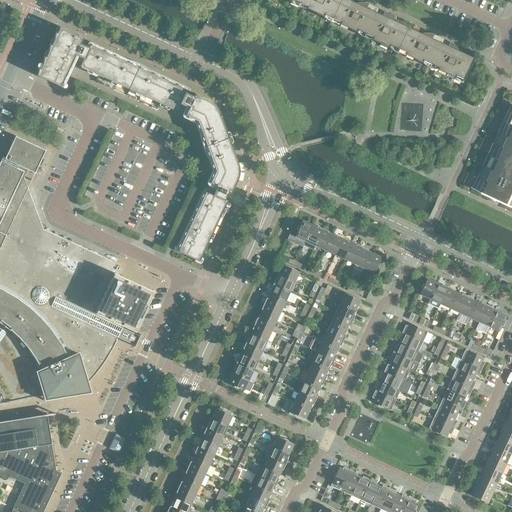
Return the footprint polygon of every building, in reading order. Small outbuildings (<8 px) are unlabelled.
[(331,20),(340,0),(300,0),(298,4),(331,20)] [(364,35),(375,12),(364,6),(365,3),(363,2),(361,2),(360,2),(358,2),(356,3),(349,0),(340,0),(331,20),(364,35)] [(397,50),(407,27),(393,20),(392,19),(392,18),(391,16),(390,15),(389,14),(387,13),(386,17),(375,12),(364,35),(397,50)] [(178,251),(198,261),(199,257),(201,258),(208,242),(207,241),(209,237),(210,237),(210,236),(209,236),(211,231),(213,232),(220,218),(218,217),(220,213),(221,213),(222,212),(221,212),(222,208),(224,208),(228,200),(225,199),(229,192),(231,193),(237,180),(238,179),(238,177),(239,175),(239,174),(239,171),(239,170),(239,168),(239,167),(239,166),(238,164),(238,163),(231,143),(229,143),(227,139),(228,139),(227,137),(225,133),(227,132),(219,112),(218,110),(217,108),(217,107),(216,106),(215,105),(214,103),(212,102),(211,101),(209,100),(208,99),(195,93),(194,96),(186,92),(187,90),(90,44),(89,47),(81,43),(84,38),(59,26),(59,28),(62,29),(60,33),(55,32),(54,40),(56,41),(54,45),(50,44),(48,51),(50,53),(48,57),(44,56),(42,63),(45,65),(43,69),(38,68),(37,75),(61,87),(74,59),(82,62),(80,66),(88,70),(88,68),(98,73),(97,74),(112,81),(112,79),(117,81),(116,82),(117,82),(118,82),(122,84),(121,85),(136,92),(137,91),(141,93),(142,94),(142,93),(146,95),(145,97),(160,104),(161,102),(170,107),(169,108),(177,112),(179,109),(186,112),(185,115),(197,121),(215,170),(209,183),(212,184),(209,192),(206,190),(178,251)] [(429,37),(431,33),(430,33),(429,33),(426,33),(425,33),(424,33),(422,34),(407,27),(397,50),(429,65),(440,42),(429,37)] [(451,47),(440,42),(429,65),(462,81),(473,57),(459,51),(458,49),(458,48),(457,48),(456,47),(455,45),(454,44),(453,43),(451,47)] [(511,103),(511,104),(507,113),(476,180),(472,187),(472,188),(494,198),(494,200),(497,201),(498,200),(511,206),(511,103)] [(61,136),(64,130),(57,127),(54,133),(61,136)] [(119,264),(114,262),(102,256),(43,229),(36,210),(33,204),(34,204),(33,202),(31,196),(30,194),(30,195),(28,189),(28,188),(31,181),(32,180),(35,173),(36,172),(35,172),(38,166),(39,164),(41,158),(42,159),(43,157),(42,157),(45,151),(46,150),(45,149),(44,150),(39,147),(37,146),(31,143),(30,142),(30,143),(24,140),(22,139),(17,137),(17,136),(15,136),(15,137),(12,143),(11,144),(12,145),(9,150),(8,152),(7,155),(6,155),(5,159),(4,162),(1,160),(0,161),(1,162),(0,162),(0,403),(42,394),(44,399),(43,399),(44,401),(45,400),(51,399),(51,400),(53,399),(58,398),(59,398),(60,398),(66,397),(68,397),(73,396),(75,396),(75,395),(81,395),(90,393),(85,373),(87,372),(89,378),(90,378),(91,379),(93,377),(94,375),(96,374),(97,372),(98,370),(100,368),(101,367),(102,365),(104,363),(105,361),(106,359),(107,357),(109,355),(110,353),(110,352),(109,352),(114,344),(115,344),(117,339),(116,339),(120,332),(123,325),(123,326),(135,331),(154,291),(142,286),(141,285),(140,284),(140,285),(128,279),(127,278),(127,279),(119,275),(121,270),(121,269),(121,268),(121,267),(121,266),(120,265),(120,264),(119,264)] [(305,241),(313,225),(302,220),(300,226),(299,225),(296,230),(298,231),(295,236),(305,241)] [(315,246),(323,229),(317,226),(317,227),(313,225),(305,241),(315,246)] [(325,250),(332,234),(328,232),(329,231),(323,229),(315,246),(325,250)] [(335,255),(343,238),(337,235),(336,236),(332,234),(325,250),(335,255)] [(344,259),(352,243),(348,241),(348,240),(343,238),(335,255),(344,259)] [(354,264),(362,247),(357,244),(356,245),(352,243),(344,259),(354,264)] [(364,268),(371,253),(367,251),(368,249),(362,247),(354,264),(364,268)] [(382,257),(371,253),(364,268),(374,273),(377,267),(378,268),(380,263),(379,263),(382,257)] [(283,264),(279,274),(294,282),(299,271),(283,264)] [(290,291),(294,282),(279,274),(277,279),(276,278),(273,284),(290,291)] [(430,299),(437,283),(427,278),(424,284),(423,283),(421,288),(422,289),(420,294),(430,299)] [(440,303),(448,287),(442,284),(441,285),(437,283),(430,299),(440,303)] [(285,301),(290,291),(273,284),(270,289),(271,290),(269,294),(285,301)] [(449,308),(457,292),(453,290),(453,289),(448,287),(440,303),(449,308)] [(459,313),(467,296),(462,293),(461,294),(457,292),(449,308),(459,313)] [(345,293),(340,303),(355,310),(360,300),(345,293)] [(281,311),(285,301),(269,294),(268,298),(266,298),(264,303),(281,311)] [(469,317),(476,301),(472,299),(473,298),(467,296),(459,313),(469,317)] [(479,322),(487,305),(481,302),(481,303),(476,301),(469,317),(479,322)] [(276,321),(281,311),(264,303),(261,309),(262,309),(260,314),(276,321)] [(354,314),(355,310),(340,303),(335,313),(352,321),(355,315),(354,314)] [(489,326),(496,311),(492,309),(492,307),(487,305),(479,322),(489,326)] [(506,315),(496,311),(489,326),(499,331),(501,326),(503,326),(505,321),(504,321),(506,315)] [(349,326),(352,321),(335,313),(331,322),(346,330),(348,326),(349,326)] [(418,316),(411,313),(408,319),(415,322),(418,316)] [(272,331),(276,321),(260,314),(258,318),(257,317),(255,323),(272,331)] [(344,334),(346,330),(331,322),(326,332),(343,340),(346,335),(344,334)] [(267,341),(272,331),(255,323),(252,329),(253,329),(251,333),(267,341)] [(427,331),(409,323),(408,326),(405,325),(402,332),(423,341),(427,331)] [(340,346),(343,340),(326,332),(322,342),(337,349),(339,345),(340,346)] [(423,341),(402,332),(399,339),(401,340),(400,343),(418,351),(423,341)] [(262,351),(267,341),(251,333),(249,338),(248,337),(245,343),(262,351)] [(335,354),(337,349),(322,342),(317,352),(334,360),(336,354),(335,354)] [(258,360),(262,351),(245,343),(243,348),(244,349),(242,353),(258,360)] [(418,351),(400,343),(399,345),(396,344),(393,351),(414,361),(418,351)] [(485,350),(483,354),(490,357),(493,351),(486,348),(485,350)] [(484,357),(465,349),(461,359),(481,369),(485,362),(482,361),(484,357)] [(414,361),(393,351),(390,358),(392,359),(391,362),(409,371),(414,361)] [(331,366),(334,360),(317,352),(312,362),(328,369),(330,365),(331,366)] [(253,370),(258,360),(242,353),(240,357),(239,357),(236,362),(253,370)] [(478,376),(481,369),(461,359),(456,369),(474,377),(476,375),(478,376)] [(249,380),(253,370),(236,362),(234,368),(235,368),(233,373),(249,380)] [(326,373),(328,369),(312,362),(308,372),(325,380),(327,374),(326,373)] [(409,371),(391,362),(389,365),(387,364),(384,371),(404,381),(409,371)] [(473,380),(474,377),(456,369),(452,379),(472,388),(475,381),(473,380)] [(400,390),(404,381),(384,371),(381,378),(383,379),(382,382),(400,390)] [(322,385),(325,380),(308,372),(303,382),(319,389),(321,385),(322,385)] [(244,390),(249,380),(233,373),(228,383),(234,385),(233,387),(238,389),(238,388),(244,390)] [(469,395),(472,388),(452,379),(447,388),(465,397),(467,394),(469,395)] [(317,393),(319,389),(303,382),(299,391),(315,399),(318,394),(317,393)] [(395,400),(400,390),(382,382),(380,385),(378,384),(375,391),(395,400)] [(464,400),(465,397),(447,388),(442,398),(463,408),(466,401),(464,400)] [(313,405),(315,399),(299,391),(294,401),(310,408),(312,404),(313,405)] [(391,410),(395,400),(375,391),(371,398),(374,399),(372,402),(378,405),(377,406),(382,408),(382,407),(391,410)] [(460,415),(463,408),(442,398),(438,408),(456,417),(457,414),(460,415)] [(305,419),(310,408),(294,401),(289,411),(295,414),(294,415),(299,417),(299,416),(305,419)] [(227,425),(232,415),(227,413),(227,411),(223,409),(222,410),(216,408),(212,418),(227,425)] [(455,419),(456,417),(438,408),(433,418),(454,427),(457,420),(455,419)] [(415,421),(420,412),(416,410),(413,416),(411,419),(415,421)] [(55,470),(47,415),(47,414),(0,421),(0,474),(1,475),(1,476),(1,477),(1,478),(2,478),(2,479),(3,479),(3,480),(4,480),(5,480),(6,480),(6,479),(7,479),(7,478),(8,478),(9,476),(25,483),(10,511),(43,511),(62,473),(61,472),(58,471),(55,470)] [(223,435),(227,425),(212,418),(210,422),(209,422),(206,427),(223,435)] [(451,434),(454,427),(433,418),(429,428),(437,432),(436,433),(441,435),(441,434),(447,437),(448,433),(451,434)] [(249,435),(251,429),(255,422),(250,420),(247,427),(247,428),(245,433),(249,435)] [(218,445),(223,435),(206,427),(203,433),(205,433),(203,438),(218,445)] [(511,442),(511,430),(504,427),(499,436),(511,442)] [(125,439),(123,438),(116,434),(109,448),(119,453),(125,439)] [(278,436),(273,447),(289,454),(293,444),(288,441),(288,440),(284,438),(283,439),(278,436)] [(510,453),(511,450),(511,442),(499,436),(495,446),(510,453)] [(214,455),(218,445),(203,438),(201,442),(199,441),(197,447),(214,455)] [(382,459),(385,453),(366,444),(363,451),(382,459)] [(506,463),(510,453),(495,446),(490,456),(506,463)] [(209,465),(214,455),(197,447),(194,453),(195,453),(193,457),(209,465)] [(287,458),(289,454),(273,447),(268,456),(285,464),(288,459),(287,458)] [(283,470),(285,464),(268,456),(264,466),(279,474),(281,469),(283,470)] [(501,473),(506,463),(490,456),(485,466),(501,473)] [(205,475),(209,465),(193,457),(191,462),(190,461),(188,467),(205,475)] [(278,478),(279,474),(264,466),(259,476),(276,484),(279,478),(278,478)] [(497,483),(501,473),(485,466),(481,475),(497,483)] [(200,484),(205,475),(188,467),(185,472),(186,473),(184,477),(200,484)] [(341,491),(350,470),(343,467),(342,469),(339,467),(336,473),(335,473),(333,477),(334,478),(330,486),(341,491)] [(350,495),(359,477),(356,476),(357,473),(350,470),(341,491),(350,495)] [(492,493),(497,483),(481,475),(476,485),(492,493)] [(273,489),(276,484),(259,476),(255,486),(270,493),(272,489),(273,489)] [(360,500),(370,479),(363,476),(362,478),(359,477),(350,495),(360,500)] [(195,494),(200,484),(184,477),(182,481),(181,481),(178,486),(195,494)] [(370,504),(379,486),(376,485),(377,482),(370,479),(360,500),(370,504)] [(380,509),(389,488),(382,485),(381,487),(379,486),(370,504),(380,509)] [(487,503),(492,493),(476,485),(472,495),(487,503)] [(191,504),(195,494),(178,486),(176,492),(177,493),(175,497),(191,504)] [(268,497),(270,493),(255,486),(250,496),(267,504),(270,498),(268,497)] [(386,511),(390,511),(398,495),(395,494),(396,491),(389,488),(380,509),(386,511)] [(402,511),(409,497),(402,494),(401,496),(398,495),(390,511),(402,511)] [(264,509),(267,504),(250,496),(245,506),(259,511),(261,511),(263,509),(264,509)] [(182,511),(187,511),(191,504),(175,497),(173,501),(172,500),(169,506),(182,511)] [(416,501),(409,497),(402,511),(415,511),(417,511),(416,510),(418,504),(415,503),(416,501)]
